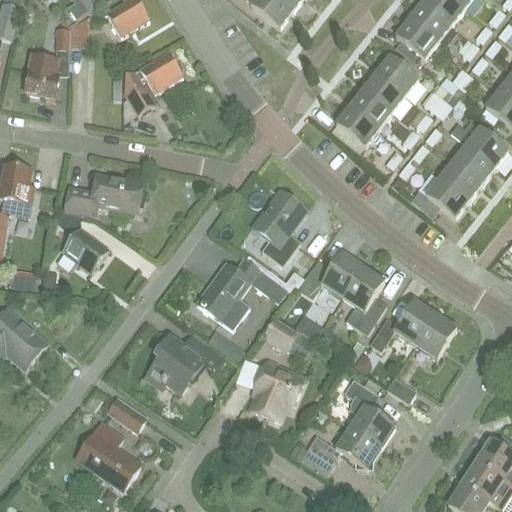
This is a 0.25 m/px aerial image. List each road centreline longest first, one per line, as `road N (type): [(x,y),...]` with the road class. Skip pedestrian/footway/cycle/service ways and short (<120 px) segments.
road 1 (residential): [(0,481),(239,175)]
road 2 (residential): [(511,325),(393,244),(273,131)]
road 3 (residential): [(349,511),(213,424),(169,497),(190,511)]
road 4 (residential): [(239,175),(0,128)]
road 5 (residential): [(396,511),(511,337)]
road 6 (residential): [(273,131),(182,0)]
